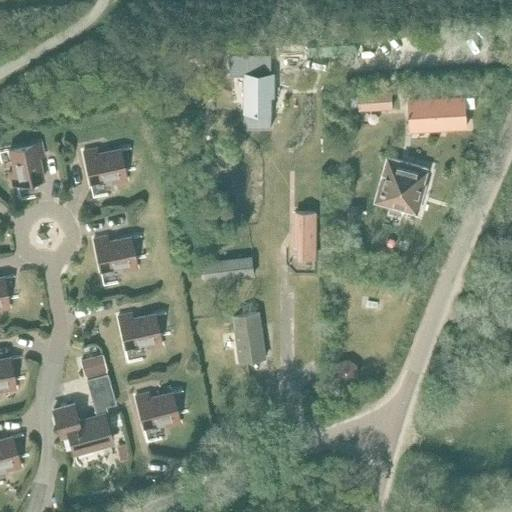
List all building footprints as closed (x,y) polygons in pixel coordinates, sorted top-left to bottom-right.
[(273,74),(245,74),(245,111),(270,111),(270,86),(273,86),(273,74)] [(392,89),(359,91),(359,111),(393,108),(392,89)] [(412,131),(446,128),(468,127),(466,97),(444,99),(410,102),(412,131)] [(14,172),(8,173),(11,187),(42,180),(38,158),(43,157),(40,143),(9,150),(14,172)] [(96,149),(82,152),(89,183),(111,179),(112,184),(126,181),(119,150),(97,155),(96,149)] [(386,157),(374,202),(415,214),(424,183),(422,182),(426,169),(386,157)] [(294,231),(298,232),(297,256),(314,257),(315,211),(295,211),(294,231)] [(107,237),(93,240),(99,271),(121,266),(122,272),(136,269),(130,238),(108,242),(107,237)] [(252,257),(203,263),(205,281),(254,275),(252,257)] [(0,310),(8,309),(3,278),(0,278),(0,310)] [(229,310),(218,311),(218,320),(230,319),(229,310)] [(259,313),(233,316),(239,360),(265,357),(259,313)] [(131,314),(117,317),(124,348),(146,343),(147,349),(161,346),(154,315),(133,319),(131,314)] [(115,404),(106,374),(105,369),(106,369),(101,354),(80,359),(96,417),(77,422),(73,405),(52,411),(59,437),(68,435),(73,453),(111,442),(104,416),(108,415),(105,407),(115,404)] [(0,387),(1,392),(15,390),(9,359),(0,360),(0,387)] [(148,393),(134,397),(142,428),(164,422),(166,427),(179,424),(171,393),(150,399),(148,393)] [(0,467),(5,466),(7,472),(20,468),(12,437),(0,440),(0,467)]
